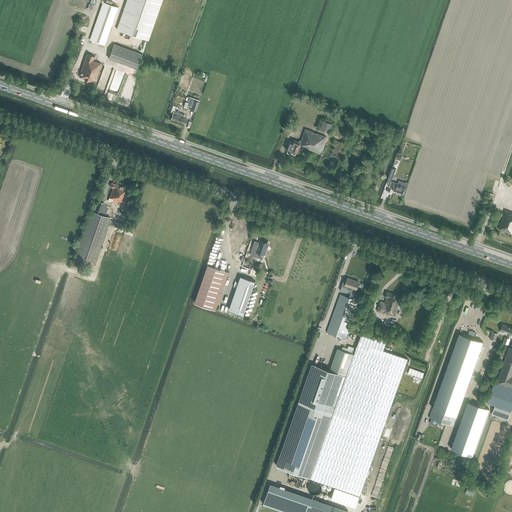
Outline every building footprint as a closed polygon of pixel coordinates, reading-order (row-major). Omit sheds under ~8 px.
[(117,28),(117,29),(147,40),(151,28),(161,0),(128,0),(122,17),(121,16),(117,28)] [(105,45),(118,8),(103,3),(90,40),(105,45)] [(109,58),(137,68),(142,54),(114,44),(109,58)] [(79,77),(95,82),(101,63),(93,61),(95,56),(87,54),(79,77)] [(191,110),(196,111),(199,102),(194,100),(194,98),(190,97),(187,106),(191,107),(191,110)] [(184,117),(185,115),(174,111),(171,119),(185,124),(187,118),(184,117)] [(320,129),(330,132),(333,123),(323,119),(320,129)] [(292,153),(293,152),(297,153),(297,152),(299,153),(300,150),(298,150),(299,147),(301,147),(301,146),(320,153),(326,136),(305,129),(301,141),(300,140),(299,142),(294,140),(293,142),(290,141),(286,151),(292,153)] [(332,155),(341,158),(347,144),(337,141),(332,155)] [(394,189),(393,191),(403,194),(404,190),(404,189),(405,186),(391,181),(389,187),(394,189)] [(112,203),(117,205),(119,201),(126,204),(129,196),(126,195),(128,189),(112,183),(110,187),(113,188),(110,198),(109,198),(108,201),(110,202),(111,201),(113,202),(112,203)] [(95,200),(91,210),(106,215),(109,207),(108,207),(108,206),(104,205),(104,203),(95,200)] [(511,213),(509,212),(510,211),(505,210),(498,229),(511,233),(511,213)] [(74,259),(94,266),(110,217),(91,211),(74,259)] [(234,242),(236,243),(236,241),(241,243),(244,234),(234,231),(231,239),(234,240),(234,242)] [(263,241),(261,240),(260,243),(256,242),(252,253),(257,255),(258,252),(264,254),(266,250),(268,246),(266,245),(267,242),(266,242),(265,241),(264,241),(263,241)] [(208,265),(195,303),(215,310),(219,301),(218,301),(220,296),(221,295),(220,295),(223,286),(224,286),(225,282),(229,272),(219,268),(219,269),(214,267),(208,265)] [(327,333),(346,339),(360,301),(358,300),(359,295),(355,294),(360,282),(348,277),(345,286),(352,288),(349,297),(340,294),(327,333)] [(243,282),(231,315),(246,320),(257,287),(243,282)] [(386,297),(385,302),(380,301),(377,311),(395,317),(398,309),(405,311),(408,303),(400,300),(401,297),(388,292),(386,291),(384,296),(386,297)] [(509,333),(511,327),(502,324),(500,330),(500,332),(500,333),(503,334),(504,333),(504,332),(509,333)] [(312,364),(276,466),(293,471),(310,477),(311,478),(310,479),(341,490),(341,488),(347,491),(353,493),(360,495),(367,475),(395,395),(408,358),(395,354),(383,350),(387,340),(362,331),(357,345),(354,354),(353,353),(355,348),(348,345),(348,348),(343,346),(342,349),(338,348),(330,370),(330,371),(312,364)] [(456,416),(483,342),(459,333),(433,408),(456,416)] [(511,373),(511,374),(511,371),(511,347),(509,347),(502,367),(496,383),(494,383),(487,401),(487,402),(495,405),(511,411),(511,408),(511,373)] [(468,401),(451,449),(472,456),(489,409),(468,401)] [(511,411),(495,405),(492,414),(493,415),(508,420),(511,411)] [(429,418),(446,423),(446,424),(453,426),(456,417),(432,409),(429,418)] [(263,504),(277,509),(283,493),(269,488),(263,504)]
